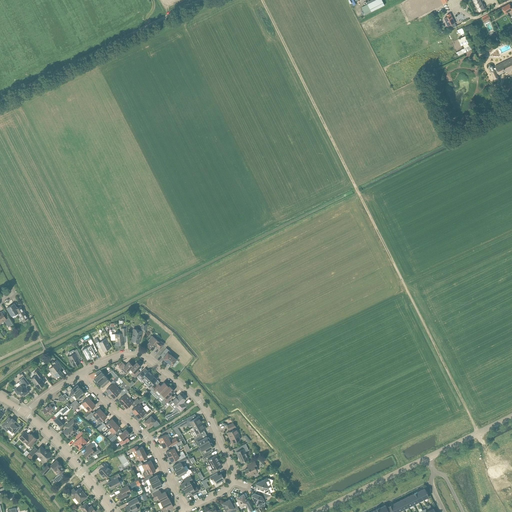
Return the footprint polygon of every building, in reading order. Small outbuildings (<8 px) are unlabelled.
[(367,4),(371,12),(385,5),(382,0),(375,0),(373,1),(367,4)] [(481,0),(473,0),(472,0),(478,12),(486,8),(481,0)] [(506,13),(511,8),(509,4),(503,8),(506,13)] [(456,26),(454,23),(450,13),(447,15),(447,17),(444,19),(448,26),(450,25),(452,28),(456,26)] [(489,66),(489,68),(491,72),(490,72),(495,80),(499,78),(497,74),(498,74),(499,75),(506,72),(506,73),(507,73),(511,70),(511,57),(495,66),(495,67),(494,68),(493,66),(491,65),(489,66)] [(28,318),(23,311),(21,306),(17,308),(14,304),(7,308),(11,316),(17,313),(23,323),(28,320),(27,318),(28,318)] [(13,324),(11,321),(7,314),(4,316),(2,312),(0,312),(0,323),(4,321),(8,327),(13,324)] [(112,340),(115,340),(116,344),(113,345),(124,344),(124,335),(127,335),(126,328),(126,324),(124,324),(124,328),(120,329),(121,333),(112,334),(112,340)] [(139,343),(140,338),(142,331),(133,329),(130,341),(133,342),(134,343),(135,343),(136,342),(139,343)] [(160,349),(163,345),(164,344),(158,339),(157,340),(152,336),(149,340),(150,341),(146,345),(153,350),(156,346),(160,349)] [(99,343),(97,340),(97,338),(94,339),(98,348),(101,347),(103,351),(112,347),(112,346),(110,347),(106,339),(99,343)] [(97,350),(92,342),(91,339),(88,340),(90,346),(82,350),(87,359),(96,355),(94,352),(97,350)] [(169,351),(169,350),(166,348),(160,355),(163,357),(163,358),(172,365),(176,359),(171,355),(171,354),(171,353),(170,353),(170,352),(169,351)] [(77,349),(74,350),(69,352),(70,355),(68,356),(71,362),(70,363),(72,366),(73,366),(80,363),(77,357),(80,355),(77,349)] [(59,369),(62,367),(57,360),(52,363),(54,365),(48,369),(54,378),(62,372),(59,369)] [(125,374),(130,369),(133,366),(132,365),(133,364),(131,362),(130,362),(129,362),(125,365),(123,363),(119,367),(125,374)] [(137,362),(133,366),(130,369),(133,371),(131,374),(134,377),(140,372),(137,370),(141,366),(140,365),(138,362),(138,363),(137,362)] [(42,375),(39,371),(38,369),(34,373),(36,375),(31,379),(38,388),(39,387),(41,388),(43,386),(43,384),(45,383),(40,377),(42,375)] [(144,379),(146,381),(153,374),(148,370),(144,374),(142,371),(137,376),(142,381),(144,379)] [(94,378),(98,382),(105,376),(101,372),(94,378)] [(157,379),(153,374),(146,381),(149,383),(147,385),(151,390),(153,389),(156,385),(154,383),(157,379)] [(29,384),(26,380),(24,376),(19,380),(22,383),(18,386),(14,389),(18,394),(19,394),(20,395),(21,395),(22,395),(23,395),(24,394),(24,395),(29,392),(25,387),(29,384)] [(109,380),(105,376),(98,382),(102,387),(109,380)] [(110,394),(117,387),(113,383),(118,379),(116,377),(115,378),(110,382),(112,384),(106,390),(110,394)] [(153,389),(152,389),(160,396),(169,386),(168,387),(164,382),(160,386),(159,387),(157,384),(156,385),(153,389)] [(74,395),(81,389),(77,385),(70,391),(71,391),(68,396),(68,397),(65,394),(63,396),(66,400),(67,401),(74,395)] [(169,386),(160,396),(163,399),(161,403),(164,406),(172,398),(169,395),(174,391),(169,386)] [(117,387),(110,394),(113,398),(117,395),(119,393),(121,394),(123,393),(127,390),(126,389),(125,387),(121,391),(117,387)] [(81,389),(74,395),(78,399),(85,393),(81,389)] [(118,400),(122,404),(130,398),(126,393),(128,392),(127,390),(123,393),(124,395),(118,400)] [(167,420),(172,417),(179,413),(181,411),(186,406),(182,403),(185,400),(179,394),(172,401),(175,404),(174,405),(178,409),(176,411),(172,414),(167,414),(165,416),(164,417),(167,420)] [(81,403),(85,407),(92,401),(88,397),(81,403)] [(131,404),(133,406),(139,400),(137,398),(133,402),(130,398),(122,404),(126,408),(131,404)] [(135,414),(143,407),(139,404),(144,399),(142,398),(139,400),(133,406),(134,408),(132,410),(135,414)] [(95,405),(92,401),(85,407),(88,410),(84,413),(84,415),(86,417),(91,412),(90,410),(95,405)] [(46,415),(47,416),(50,414),(52,412),(54,410),(52,407),(55,405),(53,402),(48,406),(47,405),(45,407),(45,408),(42,410),(43,411),(43,412),(44,413),(44,414),(45,414),(46,415)] [(69,409),(66,406),(63,408),(62,408),(54,415),(56,418),(53,420),(56,423),(59,426),(66,421),(62,416),(69,409)] [(146,411),(143,407),(135,414),(139,418),(145,413),(147,415),(152,411),(150,408),(146,411)] [(96,418),(103,412),(99,408),(95,412),(94,411),(92,413),(91,412),(86,417),(84,419),(87,421),(92,417),(94,420),(96,418)] [(103,412),(96,418),(99,422),(94,427),(96,429),(99,427),(103,424),(101,422),(107,417),(103,412)] [(160,424),(156,420),(155,421),(151,416),(144,422),(149,427),(152,424),(155,427),(160,424)] [(190,416),(172,426),(174,429),(177,427),(183,426),(182,425),(187,424),(187,425),(189,424),(190,425),(191,424),(193,427),(201,423),(200,420),(200,419),(199,416),(196,417),(192,420),(191,417),(190,416)] [(2,425),(1,426),(7,431),(10,434),(12,432),(15,434),(18,430),(21,426),(15,422),(14,421),(12,419),(11,419),(9,417),(5,422),(2,425)] [(69,438),(73,435),(77,431),(73,426),(77,422),(74,418),(65,426),(67,428),(63,432),(69,438)] [(103,424),(99,427),(101,429),(104,426),(105,428),(107,427),(109,429),(115,423),(112,419),(105,425),(104,423),(103,424)] [(115,423),(109,429),(112,433),(107,437),(109,440),(111,438),(115,434),(113,432),(119,427),(115,423)] [(203,425),(201,423),(193,427),(195,430),(191,432),(194,438),(195,439),(200,436),(199,435),(200,435),(199,432),(205,428),(204,425),(203,425)] [(119,435),(120,437),(123,440),(130,434),(126,429),(119,435)] [(232,443),(236,441),(240,439),(238,435),(239,434),(236,429),(227,433),(232,443)] [(79,449),(83,446),(87,442),(83,438),(85,436),(81,431),(75,437),(77,439),(73,443),(79,449)] [(31,447),(34,443),(37,440),(31,434),(30,435),(30,434),(29,435),(28,435),(25,432),(21,436),(19,438),(24,442),(25,441),(31,447)] [(158,438),(161,443),(168,438),(166,434),(164,434),(158,438)] [(200,436),(195,439),(194,440),(197,445),(198,444),(200,447),(209,442),(209,441),(210,441),(210,440),(209,438),(208,438),(207,438),(206,436),(201,439),(200,436)] [(170,441),(168,438),(161,443),(163,448),(170,444),(171,446),(176,443),(178,442),(175,438),(170,441)] [(210,443),(209,442),(200,447),(202,451),(201,451),(204,457),(210,453),(208,450),(213,448),(212,446),(213,445),(212,443),(211,443),(210,443)] [(95,447),(91,443),(86,447),(88,449),(83,454),(87,458),(91,454),(92,456),(100,452),(100,450),(97,447),(95,447)] [(166,452),(168,457),(176,452),(175,450),(177,448),(178,446),(176,443),(171,446),(172,448),(166,452)] [(241,463),(245,460),(248,459),(245,453),(246,452),(249,451),(245,444),(239,447),(240,450),(236,452),(241,463)] [(44,462),(48,458),(52,454),(47,450),(47,451),(41,446),(38,450),(35,447),(29,453),(32,456),(35,453),(39,456),(38,457),(44,462)] [(133,451),(136,456),(145,451),(142,446),(138,449),(136,446),(131,448),(132,451),(133,451)] [(147,456),(145,451),(136,456),(138,461),(147,456)] [(176,452),(168,457),(171,462),(178,458),(179,460),(186,456),(184,453),(181,454),(180,453),(177,455),(176,452)] [(207,460),(210,465),(219,460),(216,455),(211,457),(209,455),(203,458),(205,461),(207,460)] [(187,459),(186,456),(179,460),(178,461),(179,463),(172,467),(175,471),(183,467),(181,463),(187,459)] [(53,463),(51,465),(55,471),(56,470),(60,474),(53,480),(56,483),(64,476),(61,473),(64,470),(61,466),(57,460),(53,463)] [(142,465),(144,470),(153,465),(151,460),(143,464),(141,462),(137,464),(138,466),(142,465)] [(222,465),(219,460),(210,465),(213,470),(210,471),(212,474),(218,470),(217,468),(222,465)] [(248,468),(245,470),(248,476),(251,474),(252,475),(254,474),(254,473),(257,472),(256,469),(256,468),(258,467),(255,461),(252,462),(248,464),(249,467),(248,468)] [(106,476),(107,476),(110,472),(108,469),(109,468),(107,466),(108,465),(105,462),(102,463),(99,466),(101,468),(99,471),(101,473),(99,474),(103,478),(106,476)] [(41,472),(44,475),(50,468),(47,465),(41,472)] [(155,470),(153,465),(144,470),(145,472),(142,474),(145,478),(150,476),(149,473),(155,470)] [(186,471),(183,467),(175,471),(178,476),(184,473),(185,476),(192,472),(190,470),(189,469),(186,471)] [(222,482),(221,480),(224,479),(221,473),(218,475),(217,472),(210,476),(216,487),(221,484),(222,482)] [(115,487),(118,486),(117,485),(121,484),(119,481),(121,480),(121,479),(118,473),(112,476),(114,479),(108,483),(109,486),(110,485),(111,489),(115,487)] [(150,476),(145,478),(143,479),(144,481),(148,479),(151,484),(159,480),(157,475),(151,478),(150,476)] [(184,489),(191,485),(194,483),(190,475),(184,478),(186,481),(181,484),(184,489)] [(257,487),(256,490),(271,495),(267,487),(270,486),(270,485),(271,484),(273,480),(268,478),(267,479),(267,478),(260,481),(256,483),(257,487)] [(159,480),(151,484),(149,485),(150,489),(149,490),(151,493),(158,490),(157,489),(159,488),(159,487),(162,485),(159,480)] [(120,501),(124,499),(125,499),(127,498),(128,497),(129,497),(127,493),(131,491),(128,485),(126,486),(121,489),(123,492),(117,495),(120,501)] [(193,488),(191,485),(184,489),(187,494),(192,491),(193,494),(199,491),(196,486),(193,488)] [(79,503),(82,500),(86,497),(84,494),(85,494),(81,490),(79,488),(76,491),(74,488),(68,492),(73,498),(74,498),(79,503)] [(425,488),(420,491),(424,499),(429,496),(425,488)] [(263,499),(271,495),(256,490),(255,493),(251,495),(254,499),(257,506),(258,506),(258,507),(260,508),(262,508),(263,507),(264,506),(264,504),(264,503),(265,502),(263,499)] [(158,498),(160,502),(168,497),(165,491),(161,493),(161,492),(160,493),(159,491),(152,494),(155,499),(158,498)] [(420,491),(414,493),(418,502),(423,499),(424,499),(420,491)] [(414,493),(409,496),(413,504),(418,502),(414,493)] [(248,497),(246,499),(245,498),(243,494),(238,497),(237,499),(241,507),(245,505),(245,506),(247,507),(249,511),(252,511),(255,510),(248,497)] [(409,496),(404,498),(408,507),(413,504),(409,496)] [(128,511),(132,511),(134,511),(138,509),(136,505),(140,503),(137,497),(130,501),(132,504),(125,507),(128,511)] [(173,507),(168,497),(160,502),(163,508),(162,508),(164,511),(173,507)] [(404,498),(399,501),(403,509),(408,507),(404,498)] [(233,511),(239,510),(237,506),(235,502),(231,504),(229,499),(222,503),(226,511),(227,511),(233,511)] [(399,501),(394,503),(398,511),(400,511),(403,509),(399,501)] [(82,511),(94,511),(96,511),(91,505),(88,508),(87,506),(88,506),(86,503),(80,507),(83,511),(82,511)] [(394,503),(389,506),(391,511),(397,511),(398,511),(394,503)]
